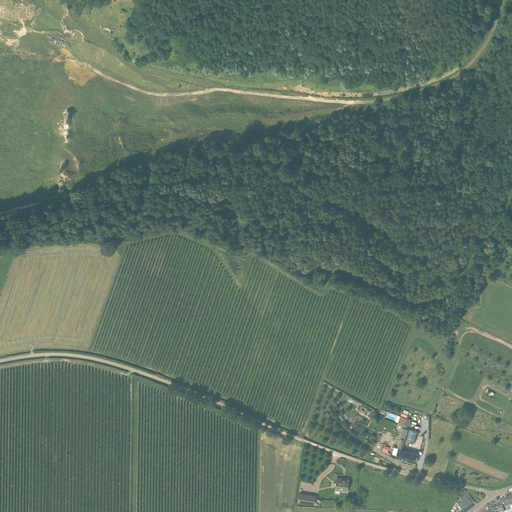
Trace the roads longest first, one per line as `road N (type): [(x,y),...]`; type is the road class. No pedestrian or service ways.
road 1 (unclassified): [(0,361),(49,354),(102,361),(353,459),(492,494)]
road 2 (track): [(74,63),(152,96),(231,90),(384,99),(462,70),(487,40),(502,0)]
road 3 (track): [(233,141),(324,172),(429,183),(465,176),(511,122)]
